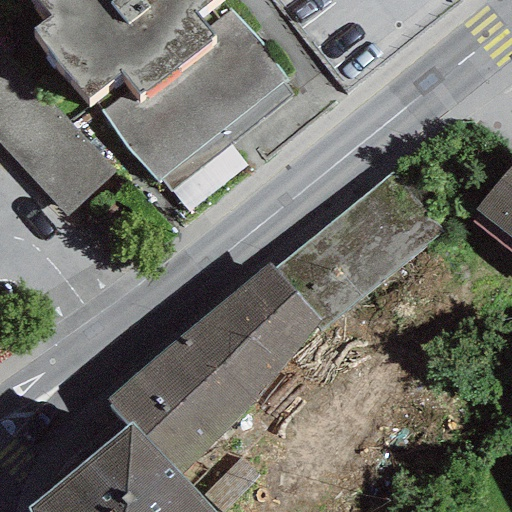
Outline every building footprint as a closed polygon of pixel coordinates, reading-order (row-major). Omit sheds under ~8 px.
[(35,0),(49,16),(32,29),(87,98),(89,96),(158,183),(161,181),(170,191),(292,96),(282,84),(286,81),(230,10),(207,29),(195,14),(212,0),(35,0)] [(0,147),(65,217),(113,171),(0,52),(0,147)] [(511,253),(511,163),(474,211),(478,214),(471,222),(511,254),(511,253)] [(399,165),(272,269),(320,321),(325,330),(449,219),(399,165)] [(106,400),(129,422),(179,475),(252,403),(320,321),(272,269),(268,265),(106,400)] [(129,422),(26,509),(26,511),(214,511),(179,475),(129,422)]
